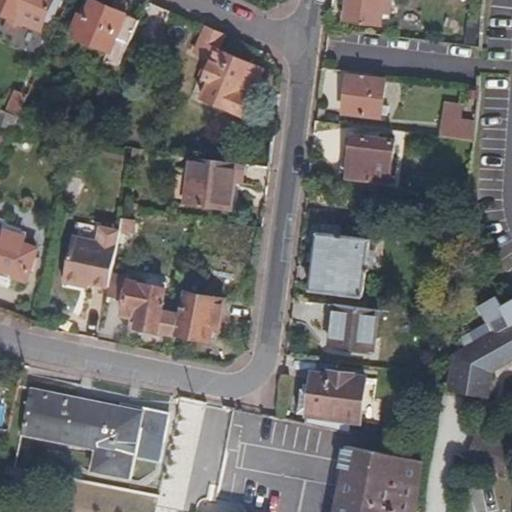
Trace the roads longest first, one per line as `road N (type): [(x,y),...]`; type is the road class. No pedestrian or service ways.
road 1 (residential): [(298,45),(260,362),(247,384)]
road 2 (residential): [(0,339),(225,390),(247,384)]
